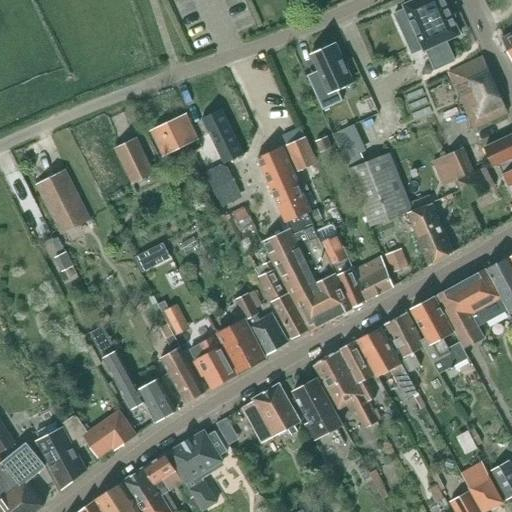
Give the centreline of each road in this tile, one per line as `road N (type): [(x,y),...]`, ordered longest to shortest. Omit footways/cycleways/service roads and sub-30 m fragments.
road 1 (residential): [(511,235),(229,394),(61,511)]
road 2 (unclassified): [(370,0),(0,144)]
